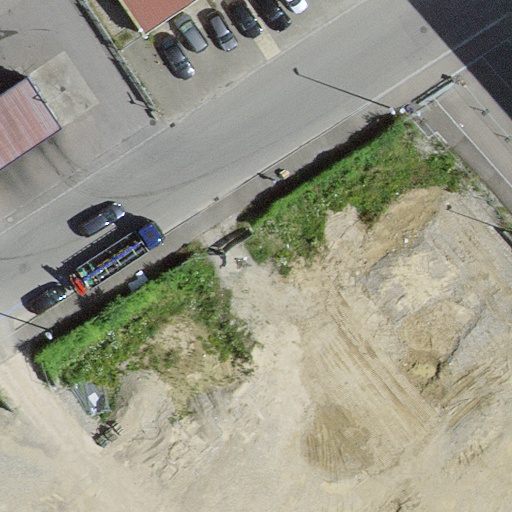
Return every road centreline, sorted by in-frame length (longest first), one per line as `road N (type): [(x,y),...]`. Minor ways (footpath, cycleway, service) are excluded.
road 1 (unclassified): [(415,10),(0,268)]
road 2 (residential): [(415,10),(511,119)]
